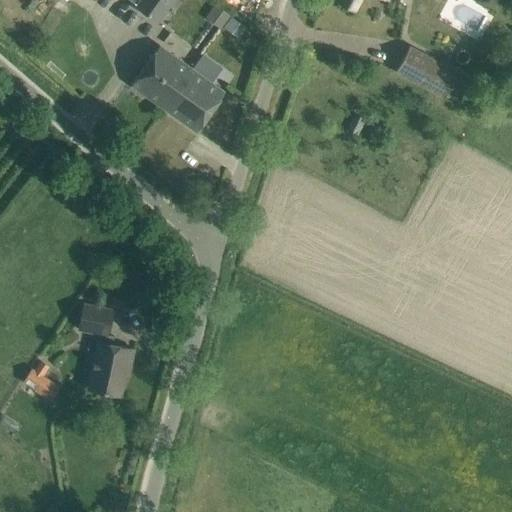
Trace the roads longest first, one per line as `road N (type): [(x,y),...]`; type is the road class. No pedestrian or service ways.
road 1 (unclassified): [(215,256),(0,62)]
road 2 (unclassified): [(215,256),(291,0)]
road 3 (unclassified): [(147,511),(215,256)]
